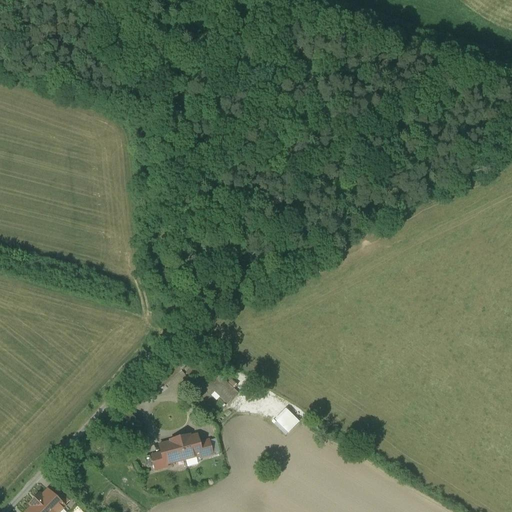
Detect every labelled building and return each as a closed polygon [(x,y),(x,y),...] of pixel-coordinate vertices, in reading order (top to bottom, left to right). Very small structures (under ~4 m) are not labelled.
[(184,345),(149,380),(160,391),(186,365),(228,405),(238,394),(209,368),(210,367),(184,345)] [(146,430),(126,410),(109,426),(130,447),(146,430)] [(288,411),(276,422),(288,434),(299,423),(288,411)] [(189,436),(171,441),(171,443),(160,446),(162,456),(165,465),(201,456),(202,456),(198,444),(196,437),(190,438),(189,436)] [(209,441),(198,444),(202,456),(201,456),(202,458),(213,456),(209,441)] [(160,454),(151,457),(155,471),(166,468),(165,465),(162,456),(160,457),(160,454)] [(47,492),(42,498),(40,496),(30,506),(32,508),(27,511),(60,511),(64,508),(47,492)]
